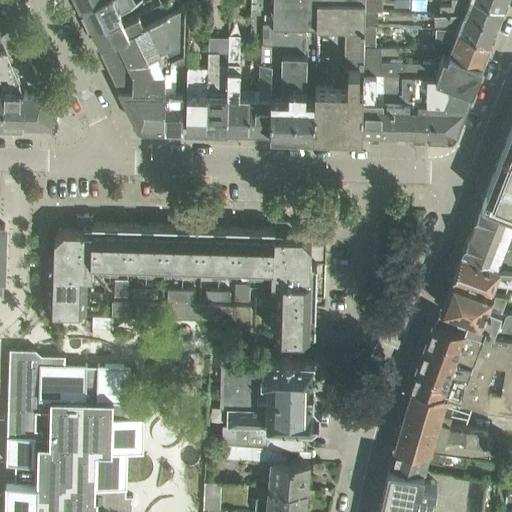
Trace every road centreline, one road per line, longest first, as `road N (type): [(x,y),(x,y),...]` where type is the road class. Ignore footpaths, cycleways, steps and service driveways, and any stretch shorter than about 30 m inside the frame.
road 1 (residential): [(459,170),(96,160)]
road 2 (residential): [(352,511),(391,343),(459,170)]
road 3 (residential): [(42,0),(97,122),(96,160)]
road 4 (residential): [(459,170),(511,45)]
